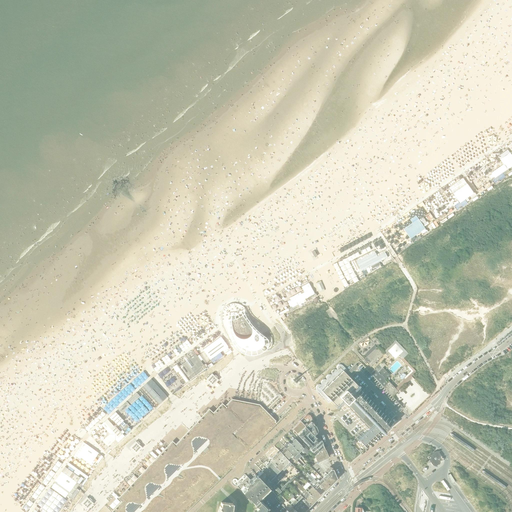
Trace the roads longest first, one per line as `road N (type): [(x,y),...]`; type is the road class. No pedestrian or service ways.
road 1 (unknown): [(511,427),(451,407),(439,383),(511,322)]
road 2 (residential): [(194,511),(300,406),(313,403)]
